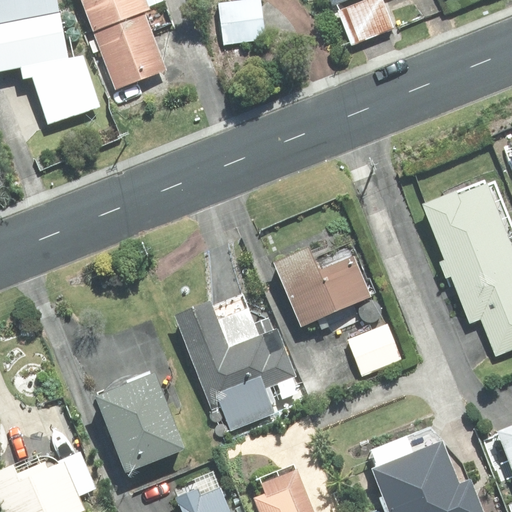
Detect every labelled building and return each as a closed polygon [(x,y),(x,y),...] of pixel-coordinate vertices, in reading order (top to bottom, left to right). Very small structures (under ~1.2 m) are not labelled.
[(16,0),(17,1),(0,3),(0,66),(1,72),(29,68),(34,67),(36,75),(52,121),(90,108),(102,104),(86,57),(73,58),(63,0),(16,0)] [(79,0),(117,92),(168,71),(146,19),(150,18),(142,0),(79,0)] [(322,0),(328,14),(362,0),(322,0)] [(377,5),(336,22),(349,54),(390,37),(377,5)] [(257,7),(216,13),(221,51),(263,46),(257,7)] [(438,256),(434,258),(440,273),(444,271),(465,320),(477,315),(493,353),(511,344),(511,253),(480,177),(450,190),(448,186),(415,201),(438,256)] [(298,241),(265,256),(295,321),(365,290),(345,246),(308,262),(298,241)] [(168,310),(207,406),(217,402),(229,430),(273,413),(268,401),(295,390),(264,316),(250,321),(238,290),(205,303),(202,297),(168,310)] [(383,324),(345,338),(359,375),(396,362),(383,324)] [(139,361),(83,386),(118,465),(174,441),(139,361)] [(511,415),(491,425),(511,473),(511,415)] [(433,433),(362,459),(374,491),(372,491),(378,508),(382,506),(384,511),(478,511),(464,473),(450,479),(433,433)] [(71,511),(70,509),(78,505),(55,455),(40,462),(36,453),(7,466),(4,460),(0,461),(0,511),(71,511)] [(247,492),(254,511),(341,511),(341,509),(333,511),(307,511),(289,462),(252,476),(257,489),(247,492)] [(172,494),(178,511),(226,511),(216,486),(195,493),(193,486),(172,494)]
